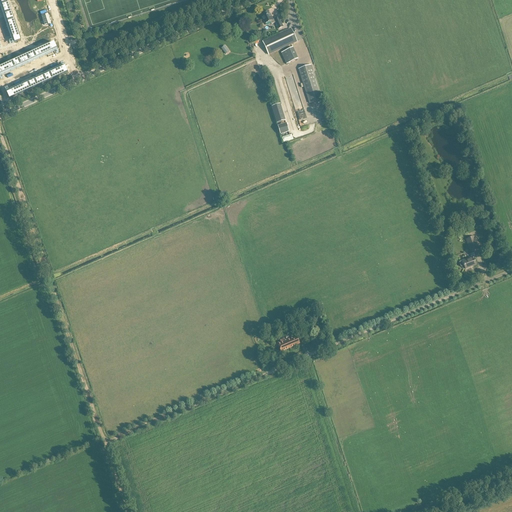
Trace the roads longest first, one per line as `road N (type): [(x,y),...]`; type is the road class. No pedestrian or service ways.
road 1 (track): [(0,136),(104,442)]
road 2 (unclassified): [(266,374),(511,271)]
road 3 (unclassified): [(77,77),(246,0)]
road 4 (track): [(104,442),(266,374)]
